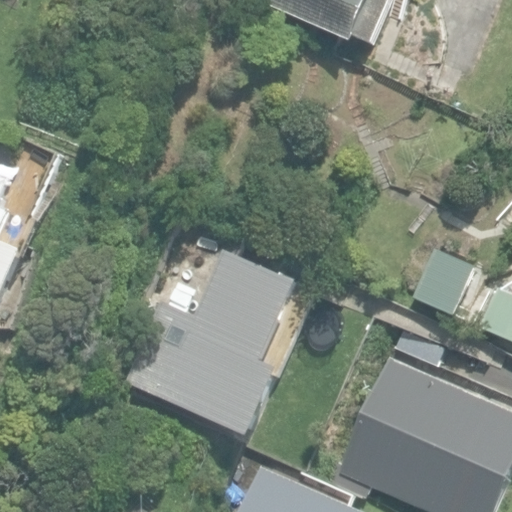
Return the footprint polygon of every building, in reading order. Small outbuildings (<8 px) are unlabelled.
[(257,0),(377,55),(402,0),(257,0)] [(0,183),(0,324),(5,326),(36,255),(10,244),(31,197),(0,183)] [(194,313),(162,300),(125,386),(246,437),(277,365),(263,359),(297,279),(222,247),(194,313)] [(420,298),(462,318),(484,270),(442,251),(420,298)] [(511,295),(507,294),(493,329),(511,337),(511,295)] [(344,475),(429,511),(507,511),(511,501),(511,409),(395,358),(344,475)] [(250,511),(365,511),(269,470),(250,511)]
